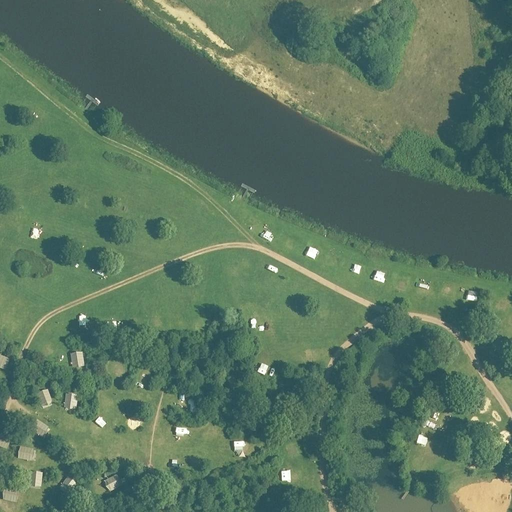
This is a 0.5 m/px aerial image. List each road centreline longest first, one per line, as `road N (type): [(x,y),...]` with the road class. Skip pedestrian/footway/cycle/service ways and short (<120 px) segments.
road 1 (track): [(398,317),(258,249),(216,250),(47,319),(15,375),(12,400)]
road 2 (track): [(258,249),(197,190),(82,124),(0,50)]
